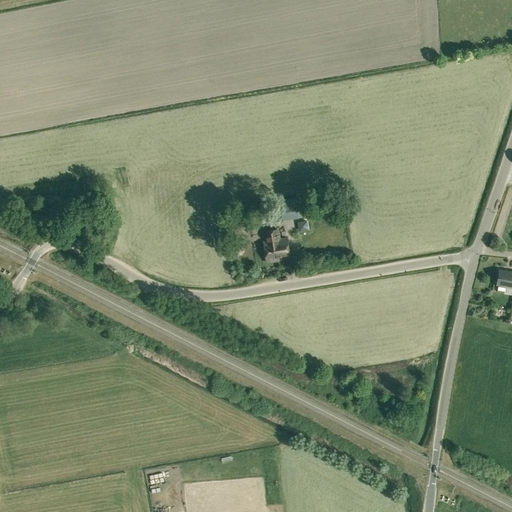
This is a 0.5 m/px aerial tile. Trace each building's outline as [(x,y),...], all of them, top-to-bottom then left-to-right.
[(295,200),(279,202),(282,221),(298,219),(295,200)] [(336,215),(325,217),(326,228),(337,227),(336,215)] [(265,241),(262,241),(266,262),(290,258),(286,236),(278,237),(277,229),(263,231),(265,241)] [(234,244),(231,248),(232,254),(236,256),(241,256),(244,251),(244,246),(239,243),(234,244)] [(498,285),(497,291),(504,293),(505,287),(511,287),(511,271),(499,269),(496,285),(498,285)]
